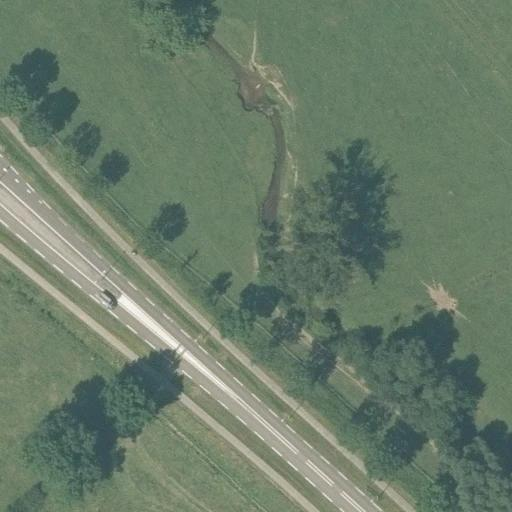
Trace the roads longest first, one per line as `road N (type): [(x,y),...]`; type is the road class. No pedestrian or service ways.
road 1 (primary): [(237,400),(228,381),(0,169)]
road 2 (primary): [(0,213),(215,392),(237,400)]
road 3 (primary): [(361,511),(237,400)]
